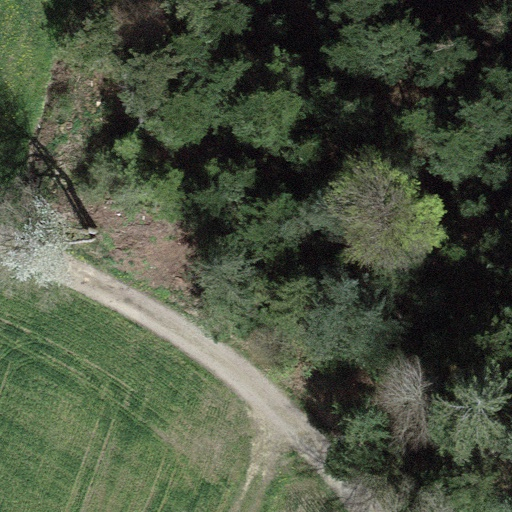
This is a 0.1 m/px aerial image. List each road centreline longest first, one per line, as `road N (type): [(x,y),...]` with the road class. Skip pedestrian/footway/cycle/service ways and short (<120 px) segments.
road 1 (track): [(307,409),(0,230)]
road 2 (track): [(307,409),(384,511)]
